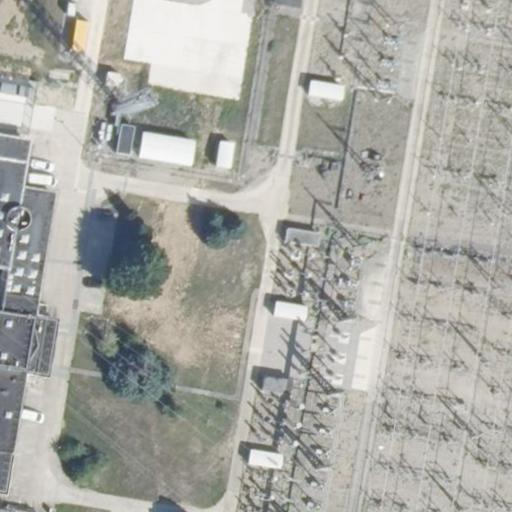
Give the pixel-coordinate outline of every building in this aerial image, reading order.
[(220,0),(214,27),(245,35),(254,0),(220,0)] [(297,0),(269,0),(269,5),(296,10),(297,0)] [(341,88),(308,83),(306,96),(339,101),(341,88)] [(132,128),(118,126),(114,152),(128,154),(132,128)] [(192,143),(139,134),(135,157),(187,167),(192,143)] [(0,312),(37,317),(39,302),(56,193),(24,188),(31,142),(0,137),(0,268),(7,269),(0,312)] [(232,144),(217,142),(213,166),(228,168),(232,144)] [(318,233),(284,228),(281,244),(316,249),(318,233)] [(50,304),(39,302),(37,317),(48,319),(50,304)] [(303,307),(274,303),(272,316),(300,321),(303,307)] [(0,311),(0,370),(28,375),(37,317),(0,312),(0,311)] [(48,319),(37,317),(28,375),(50,378),(59,321),(48,319)] [(0,497),(8,498),(28,375),(0,370),(0,497)] [(292,383),(261,377),(259,391),(289,396),(292,383)] [(283,456),(250,451),(248,465),(281,470),(283,456)]
